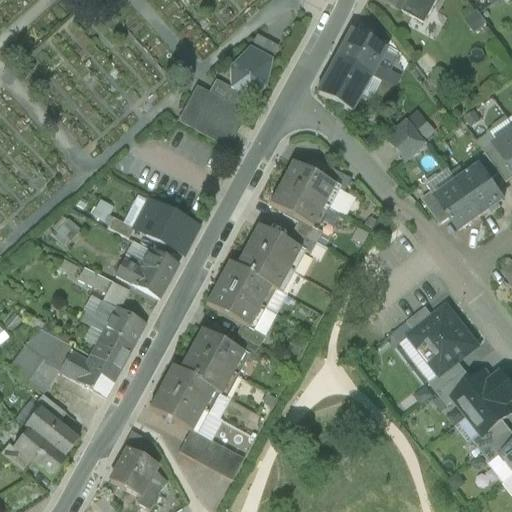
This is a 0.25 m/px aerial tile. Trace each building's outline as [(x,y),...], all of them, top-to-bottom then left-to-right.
[(373,0),(401,15),(407,5),(409,0),(373,0)] [(409,0),(407,5),(429,17),(438,0),(409,0)] [(384,53),(350,34),(335,61),(336,61),(336,60),(392,91),(400,77),(382,68),(380,72),(375,69),(384,53)] [(228,71),(230,92),(232,93),(225,106),(239,114),(246,100),(247,101),(265,90),(271,63),(270,63),(276,51),(256,40),(250,53),(249,52),(228,71)] [(392,91),(336,60),(336,61),(316,96),(350,115),(364,90),(369,92),(367,96),(384,106),(392,91)] [(232,93),(230,92),(214,84),(207,97),(225,106),(232,93)] [(246,117),(239,114),(225,106),(207,97),(203,105),(192,99),(178,124),(227,151),(246,117)] [(426,146),(406,124),(385,142),(404,162),(426,146)] [(511,137),(495,149),(511,173),(511,137)] [(511,181),(511,173),(495,149),(485,156),(499,176),(506,186),(511,181)] [(499,176),(485,157),(475,164),(479,171),(480,170),(489,183),(499,176)] [(321,182),(292,166),(281,188),(328,213),(339,193),(339,192),(321,182)] [(479,171),(458,186),(481,219),(488,214),(490,217),(500,209),(498,206),(503,203),(489,183),(480,170),(479,171)] [(350,183),(327,171),(321,182),(339,192),(339,193),(344,195),(350,183)] [(436,201),(436,202),(449,221),(459,234),(481,219),(458,186),(436,201)] [(328,213),(281,188),(269,208),(298,224),(316,234),(317,233),(328,213)] [(449,221),(436,202),(436,201),(432,195),(421,202),(440,228),(449,221)] [(101,201),(92,215),(108,225),(117,211),(101,201)] [(199,229),(171,214),(165,225),(155,244),(183,258),(199,229)] [(165,225),(149,216),(139,235),(155,244),(165,225)] [(133,230),(113,219),(108,229),(128,239),(133,230)] [(316,234),(298,224),(292,235),(315,248),(322,236),(317,233),(316,234)] [(287,245),(258,230),(246,251),(293,276),(304,256),(305,255),(287,245)] [(315,248),(292,235),(287,245),(305,255),(304,256),(309,259),(315,248)] [(293,276),(246,251),(236,270),(235,271),(276,293),(275,294),(281,297),(293,276)] [(177,269),(149,254),(142,268),(130,261),(126,268),(122,266),(115,280),(158,303),(177,269)] [(276,293),(235,271),(236,270),(229,267),(217,288),(265,313),(275,294),(276,293)] [(112,286),(84,272),(77,284),(106,299),(112,286)] [(105,307),(116,313),(126,293),(112,286),(106,299),(102,306),(105,307)] [(265,313),(217,288),(206,309),(242,328),(253,334),(254,334),(265,313)] [(105,307),(97,322),(85,316),(80,325),(102,337),(116,313),(105,307)] [(446,310),(408,339),(424,359),(462,330),(446,310)] [(102,337),(90,361),(118,376),(144,328),(116,313),(102,337)] [(54,330),(46,326),(42,335),(49,339),(52,333),(54,330)] [(253,334),(242,328),(236,339),(259,351),(265,340),(254,334),(253,334)] [(462,330),(424,359),(440,379),(477,350),(462,330)] [(46,370),(60,345),(37,333),(25,350),(30,355),(29,357),(42,367),(42,368),(46,370)] [(75,346),(52,333),(49,339),(58,343),(72,350),(75,346)] [(230,349),(202,334),(190,355),(237,380),(248,360),(248,359),(230,349)] [(259,351),(236,339),(230,349),(248,359),(248,360),(253,362),(259,351)] [(58,377),(70,355),(72,351),(60,345),(46,370),(57,376),(58,377)] [(9,373),(29,389),(36,378),(22,368),(29,357),(30,355),(25,350),(9,373)] [(87,365),(70,355),(58,377),(76,386),(87,365)] [(237,380),(190,355),(180,374),(179,375),(219,397),(218,398),(225,401),(237,380)] [(42,367),(29,357),(22,368),(36,378),(42,368),(42,367)] [(118,376),(90,361),(87,365),(76,386),(105,401),(118,376)] [(57,376),(46,370),(42,368),(36,378),(29,389),(42,399),(57,376)] [(219,397),(179,375),(180,374),(172,370),(161,392),(208,417),(218,398),(219,397)] [(485,375),(452,401),(468,420),(509,387),(501,376),(497,379),(497,381),(488,380),(485,375)] [(511,390),(509,387),(468,420),(483,439),(511,416),(511,410),(511,409),(511,405),(511,390)] [(208,417),(161,392),(150,412),(190,435),(196,438),(197,437),(208,417)] [(65,418),(42,399),(34,410),(39,413),(39,412),(58,427),(65,418)] [(58,427),(39,412),(39,413),(24,431),(27,434),(63,463),(78,444),(58,427)] [(63,463),(27,434),(14,450),(12,452),(30,467),(51,484),(66,465),(63,463)] [(152,447),(131,435),(123,451),(127,453),(144,463),(152,447)] [(211,445),(197,437),(196,438),(190,435),(184,445),(205,456),(211,445)] [(499,458),(511,448),(511,436),(510,435),(482,456),(490,466),(500,459),(499,458)] [(205,456),(184,445),(178,456),(199,467),(205,456)] [(205,456),(199,467),(209,472),(221,450),(211,445),(205,456)] [(30,467),(12,452),(14,450),(10,447),(1,458),(23,476),(30,467)] [(511,474),(511,448),(499,458),(500,459),(511,474)] [(221,450),(209,472),(220,478),(232,456),(221,450)] [(144,463),(127,453),(109,486),(138,502),(139,502),(146,489),(154,475),(156,470),(144,463)] [(232,456),(220,478),(230,484),(243,462),(232,456)] [(167,489),(154,475),(146,489),(160,496),(167,489)] [(151,511),(160,496),(146,489),(139,502),(138,502),(135,507),(144,511),(151,511)] [(97,511),(111,511),(103,501),(95,508),(97,511)]
